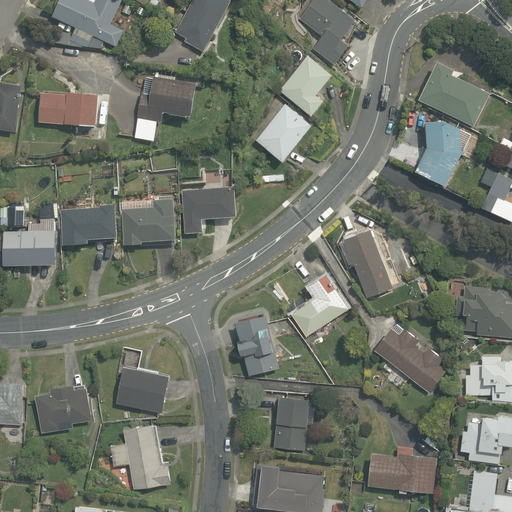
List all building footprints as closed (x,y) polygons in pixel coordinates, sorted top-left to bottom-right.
[(96,35),(117,46),(126,29),(112,21),(122,0),(62,0),(55,15),(77,26),(71,39),(89,48),(96,35)] [(234,0),(196,0),(179,31),(189,37),(186,42),(206,54),(236,1),(234,0)] [(315,50),(337,67),(352,47),(344,41),(361,19),(335,0),(313,0),(301,17),(326,36),(315,50)] [(318,95),(336,74),(310,52),(280,89),(314,116),(326,101),(318,95)] [(470,75),(441,61),(422,100),(475,126),(491,91),(468,80),(470,75)] [(201,84),(177,80),(178,76),(157,73),(156,77),(145,75),(135,137),(158,141),(163,111),(196,116),(201,84)] [(0,129),(17,132),(24,86),(0,82),(0,129)] [(43,90),(41,123),(99,127),(101,94),(43,90)] [(316,125),(288,103),(258,140),(286,162),(316,125)] [(418,171),(448,185),(463,151),(471,155),(479,137),(442,120),(428,121),(430,146),(418,171)] [(511,177),(489,167),(483,180),(490,183),(479,207),(492,213),(511,221),(511,177)] [(182,190),(185,233),(204,232),(203,219),(237,216),(234,187),(182,190)] [(158,207),(123,209),(125,245),(178,241),(175,199),(158,200),(158,207)] [(64,210),(66,246),(92,244),(92,238),(118,237),(116,206),(64,210)] [(61,263),(60,218),(31,218),(31,231),(3,232),(4,264),(61,263)] [(357,264),(369,297),(395,288),(376,230),(349,240),(353,253),(348,254),(352,266),(357,264)] [(320,296),(294,313),(309,336),(353,308),(329,273),(312,284),(320,296)] [(511,297),(505,297),(506,287),(466,284),(465,297),(458,296),(456,315),(464,316),(463,329),(479,330),(478,336),(511,337),(511,297)] [(271,316),(240,323),(250,375),(281,369),(271,316)] [(421,340),(400,322),(377,350),(431,393),(448,371),(440,365),(445,359),(431,348),(425,355),(415,347),(421,340)] [(511,360),(502,361),(502,355),(484,356),(484,365),(474,364),(474,375),(468,375),(468,395),(494,396),(494,402),(511,402),(511,360)] [(127,364),(119,402),(162,412),(171,374),(127,364)] [(4,392),(0,391),(0,423),(26,425),(28,383),(5,382),(4,392)] [(70,423),(94,419),(89,388),(78,390),(77,385),(55,389),(56,393),(37,397),(44,434),(71,429),(70,423)] [(313,398),(281,394),(274,448),(306,452),(313,398)] [(511,416),(502,416),(502,419),(486,417),(485,423),(482,452),(501,454),(506,455),(507,446),(511,446),(511,416)] [(464,429),(461,450),(472,452),(471,459),(500,462),(501,454),(482,452),(485,423),(472,421),(471,430),(464,429)] [(136,489),(172,484),(168,460),(163,461),(157,424),(126,429),(128,441),(112,443),(116,467),(132,464),(136,489)] [(403,458),(374,454),(370,486),(434,493),(438,457),(403,453),(403,458)] [(260,509),(297,511),(322,511),(327,468),(257,461),(253,503),(261,504),(260,509)] [(454,505),(453,511),(511,511),(511,495),(497,494),(498,472),(474,470),(472,506),(454,505)]
